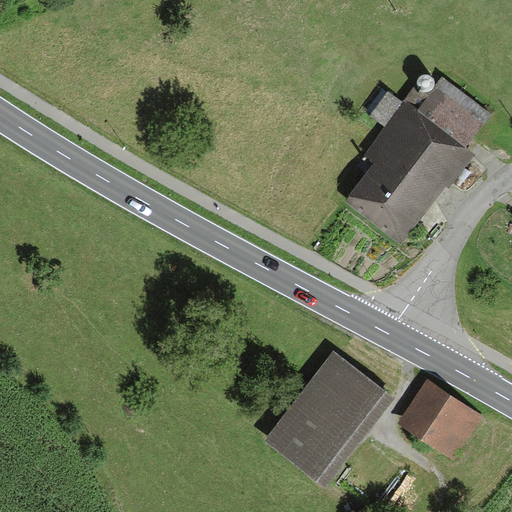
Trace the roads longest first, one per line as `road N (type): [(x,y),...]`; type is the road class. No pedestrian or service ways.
road 1 (track): [(511,367),(0,84)]
road 2 (primary): [(0,114),(205,237),(387,332)]
road 3 (residential): [(387,332),(479,204),(511,176)]
road 4 (primary): [(387,332),(511,401)]
